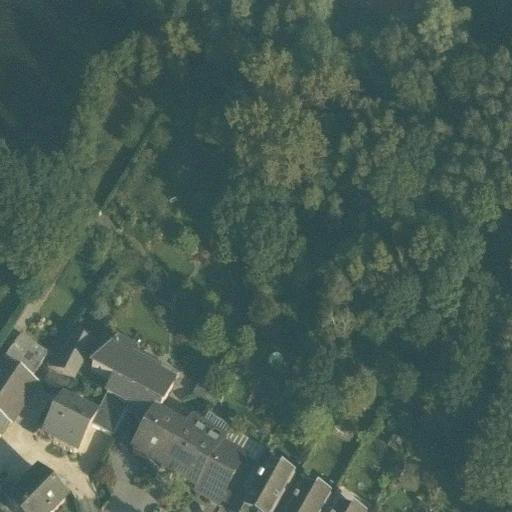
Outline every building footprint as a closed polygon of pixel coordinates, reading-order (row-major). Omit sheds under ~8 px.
[(179,146),(173,156),(190,166),(196,156),(179,146)] [(72,380),(91,343),(66,330),(47,367),(72,380)] [(19,335),(2,362),(30,380),(47,353),(19,335)] [(116,344),(90,370),(112,383),(106,394),(129,407),(136,410),(142,432),(153,412),(157,415),(177,377),(116,344)] [(35,384),(30,380),(2,362),(0,364),(0,419),(8,425),(35,384)] [(197,381),(192,395),(212,402),(217,388),(197,381)] [(90,426),(112,437),(129,407),(106,394),(96,415),(90,426)] [(41,437),(73,453),(77,451),(90,426),(96,415),(76,405),(68,407),(59,403),(41,437)] [(131,452),(148,462),(150,458),(162,465),(160,469),(161,470),(186,426),(172,417),(169,422),(157,415),(153,412),(142,432),(131,452)] [(161,470),(173,476),(198,432),(186,426),(161,470)] [(198,488),(222,446),(198,432),(173,476),(184,483),(185,480),(198,488)] [(257,466),(222,446),(198,488),(197,490),(195,493),(209,502),(211,499),(232,510),(242,493),(257,466)] [(148,462),(160,469),(162,465),(150,458),(148,462)] [(278,511),(296,481),(283,474),(281,477),(268,470),(252,499),(246,510),(250,511),(278,511)] [(53,511),(64,501),(37,474),(6,506),(12,511),(53,511)] [(185,480),(184,483),(197,490),(198,488),(185,480)] [(325,511),(332,502),(319,494),(317,498),(304,490),(291,511),(325,511)] [(230,511),(245,511),(246,511),(246,510),(252,499),(242,493),(232,510),(230,511)]
